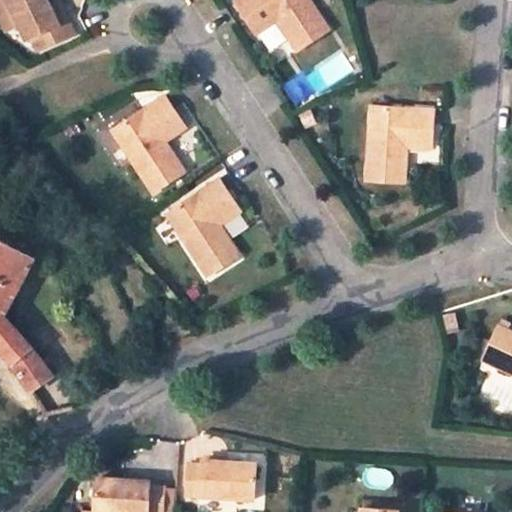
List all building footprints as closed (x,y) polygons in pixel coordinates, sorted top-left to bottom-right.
[(0,0),(0,20),(6,35),(20,29),(7,0),(0,0)] [(52,0),(7,0),(20,29),(25,41),(35,37),(42,51),(70,39),(58,12),(52,0)] [(271,13),(278,23),(297,51),(329,29),(309,0),(235,0),(234,1),(251,27),(271,13)] [(66,8),(58,12),(70,39),(78,36),(66,8)] [(271,13),(251,27),(258,36),(278,23),(271,13)] [(181,169),(164,143),(158,135),(179,120),(162,95),(109,130),(148,191),(181,169)] [(401,181),(403,149),(404,135),(431,136),(433,107),(369,103),(364,178),(401,181)] [(185,129),(179,120),(158,135),(164,143),(185,129)] [(404,135),(403,149),(431,150),(431,136),(404,135)] [(237,254),(220,229),(213,219),(235,206),(216,179),(165,213),(205,274),(237,254)] [(242,215),(235,206),(213,219),(220,229),(242,215)] [(0,348),(31,389),(55,373),(38,346),(7,311),(35,258),(0,238),(0,348)] [(511,330),(500,324),(482,360),(511,376),(511,330)] [(253,463),(200,458),(199,465),(185,464),(183,493),(250,498),(253,463)] [(146,481),(94,477),(90,511),(158,511),(161,488),(145,487),(146,481)]
